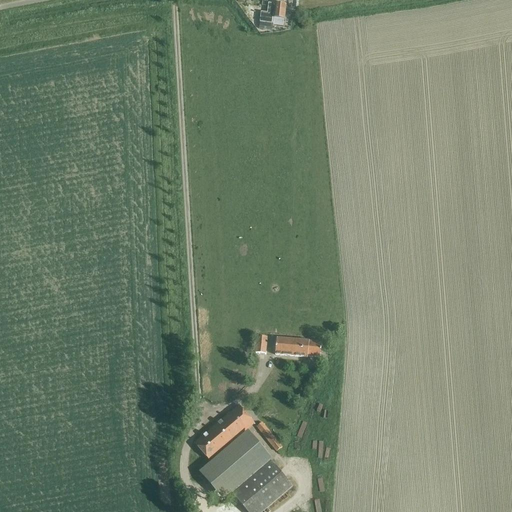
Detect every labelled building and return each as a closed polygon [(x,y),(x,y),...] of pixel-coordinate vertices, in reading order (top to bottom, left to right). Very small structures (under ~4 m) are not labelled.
[(260,23),(259,29),(277,32),(278,26),(273,26),(274,19),(284,20),(286,6),(275,5),(269,4),(267,14),(261,13),(260,23)] [(265,355),(267,339),(256,338),(255,354),(265,355)] [(320,359),(321,344),(276,340),(275,356),(306,359),(306,358),(320,359)] [(209,463),(253,425),(238,407),(194,445),(209,463)] [(275,453),(281,448),(261,424),(256,428),(275,453)] [(245,511),(263,511),(292,488),(271,463),(231,496),(245,511)]
